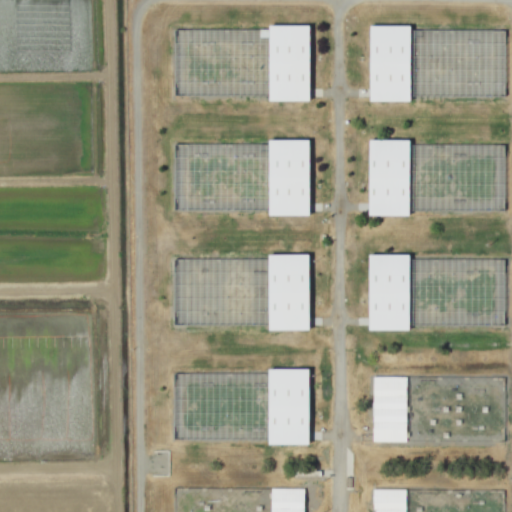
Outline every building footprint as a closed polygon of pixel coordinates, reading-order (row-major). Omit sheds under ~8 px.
[(308,100),(309,25),(268,25),(268,100),(308,100)] [(369,100),(409,100),(410,25),(369,25),(369,100)] [(268,214),(308,215),(309,139),(268,139),(268,214)] [(409,140),(368,139),(367,215),(408,215),(409,140)] [(309,329),(308,254),(267,254),(268,329),(309,329)] [(408,254),(368,254),(367,329),(408,330),(408,254)] [(308,369),(268,368),(267,443),(308,444),(308,369)] [(372,441),(405,441),(406,377),(373,376),(372,441)] [(303,511),(304,488),(271,488),(270,511),(303,511)] [(404,511),(405,489),(372,489),(372,511),(404,511)]
